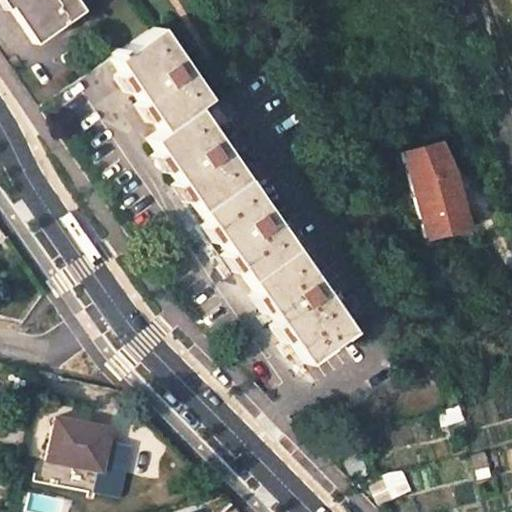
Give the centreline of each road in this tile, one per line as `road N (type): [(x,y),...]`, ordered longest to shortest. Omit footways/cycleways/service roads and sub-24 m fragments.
road 1 (tertiary): [(310,511),(115,305)]
road 2 (tertiary): [(115,305),(27,178),(0,124)]
road 3 (unclassified): [(461,0),(511,159)]
road 4 (residential): [(0,340),(47,350),(115,305)]
road 5 (trunk): [(102,511),(0,447)]
